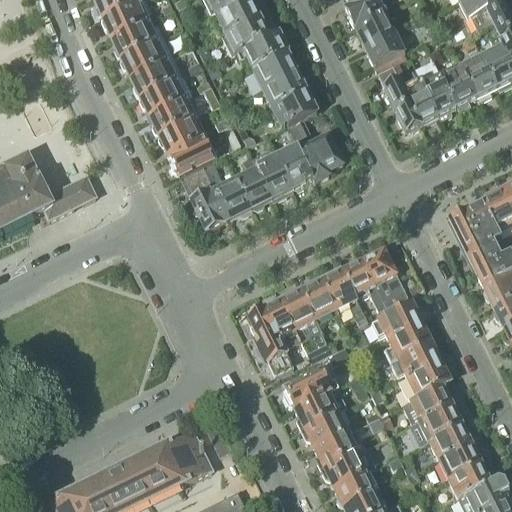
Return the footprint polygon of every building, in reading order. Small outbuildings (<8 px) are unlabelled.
[(105,0),(95,4),(98,13),(97,17),(99,23),(103,25),(146,7),(143,0),(105,0)] [(213,0),(206,4),(216,23),(250,6),(249,4),(250,1),(249,0),(213,0)] [(343,0),(349,10),(350,12),(374,0),(343,0)] [(374,0),(350,12),(344,15),(355,35),(385,20),(376,1),(378,0),(374,0)] [(454,0),(459,9),(477,0),(454,0)] [(477,0),(459,9),(469,28),(503,12),(502,10),(502,4),(498,1),(497,0),(477,0)] [(174,9),(178,16),(187,11),(184,4),(182,5),(174,9)] [(216,23),(226,42),(259,25),(259,24),(260,21),(257,14),(254,14),(250,6),(216,23)] [(151,21),(146,7),(103,25),(102,30),(105,36),(108,38),(112,46),(147,30),(144,24),(151,21)] [(170,11),(163,15),(165,22),(173,18),(174,18),(171,11),(170,11)] [(187,11),(178,16),(181,23),(189,19),(190,18),(187,11)] [(492,33),(492,34),(511,73),(511,30),(510,28),(508,23),(503,12),(469,28),(464,30),(447,38),(454,51),(470,43),(471,43),(486,36),(492,33)] [(424,18),(427,24),(428,25),(436,20),(433,13),(424,18)] [(412,22),(415,30),(427,24),(424,18),(423,17),(412,22)] [(395,40),(385,20),(355,35),(365,55),(395,40)] [(440,27),(436,20),(428,25),(431,31),(431,32),(440,27)] [(427,24),(415,30),(419,37),(431,31),(428,25),(427,24)] [(237,60),(271,43),(267,34),(263,34),(259,25),(226,42),(235,61),(237,60)] [(149,36),(147,30),(112,46),(116,54),(115,58),(117,64),(122,66),(163,45),(157,32),(149,36)] [(482,63),(481,64),(496,95),(498,94),(500,97),(511,91),(510,87),(511,86),(511,73),(492,34),(492,33),(486,36),(494,53),(480,60),(482,63)] [(404,59),(395,40),(365,55),(374,74),(404,59)] [(247,66),(253,77),(287,60),(286,58),(288,55),(284,48),(276,49),(275,50),(271,43),(237,60),(241,68),(247,66)] [(471,43),(462,48),(467,56),(475,52),(471,43)] [(169,58),(163,45),(122,66),(121,70),(124,76),(127,78),(131,85),(173,64),(170,58),(169,58)] [(199,56),(203,65),(212,60),(208,51),(199,56)] [(175,59),(178,63),(187,58),(184,54),(175,59)] [(253,77),(263,97),(297,80),(296,78),(298,75),(294,68),(291,68),(287,60),(253,77)] [(430,64),(432,68),(437,79),(441,77),(434,62),(430,64)] [(182,83),(173,64),(131,85),(135,92),(133,96),(136,102),(140,104),(140,105),(182,83)] [(481,64),(460,74),(475,105),(477,104),(479,108),(491,102),(489,98),(496,95),(481,64)] [(415,77),(421,88),(437,123),(438,123),(440,127),(451,121),(449,118),(455,115),(440,84),(437,79),(432,68),(415,77)] [(190,73),(193,80),(202,76),(198,69),(190,73)] [(207,74),(213,84),(222,80),(217,70),(207,74)] [(392,74),(397,85),(399,83),(404,81),(399,70),(392,74)] [(399,88),(397,85),(392,74),(378,81),(385,94),(384,95),(406,139),(421,132),(399,88)] [(460,74),(440,84),(455,115),(458,113),(459,117),(469,112),(467,109),(475,105),(460,74)] [(263,97),(273,117),(306,100),(302,90),(304,87),(301,81),(297,81),(297,80),(263,97)] [(189,97),(182,83),(140,105),(139,109),(143,115),(146,116),(150,124),(184,107),(181,101),(189,97)] [(372,83),(361,89),(365,97),(376,91),(372,83)] [(409,83),(399,88),(421,132),(425,129),(426,131),(437,125),(437,124),(437,123),(421,88),(414,91),(409,83)] [(196,94),(199,100),(202,98),(211,94),(210,92),(208,88),(196,94)] [(221,113),(211,94),(202,98),(212,117),(220,113),(221,113)] [(288,132),(288,134),(303,127),(317,120),(312,111),(314,108),(310,101),(307,101),(306,100),(273,117),(282,135),(288,132)] [(194,126),(184,107),(150,124),(154,131),(152,135),(155,141),(159,143),(194,126)] [(229,132),(225,124),(214,130),(218,138),(223,135),(229,132)] [(234,128),(237,135),(243,132),(242,131),(244,130),(241,124),(234,128)] [(203,145),(194,126),(159,143),(158,147),(162,153),(165,155),(169,162),(203,145)] [(288,134),(298,154),(313,185),(315,184),(317,187),(329,182),(327,178),(341,171),(344,167),(341,160),(336,160),(328,144),(314,150),(303,127),(288,134)] [(329,132),(334,141),(343,137),(338,128),(329,132)] [(223,135),(233,155),(234,156),(240,152),(229,132),(223,135)] [(243,132),(237,135),(246,153),(255,149),(251,142),(249,143),(243,132)] [(213,165),(203,145),(169,162),(173,170),(171,173),(174,179),(178,181),(179,182),(213,165)] [(298,154),(277,165),(292,196),(294,195),(297,196),(304,193),(305,189),(313,185),(298,154)] [(272,156),(252,165),(272,205),(274,208),(286,201),(285,199),(292,196),(277,165),(272,156)] [(0,239),(44,218),(49,227),(84,209),(74,190),(48,203),(28,163),(0,176),(0,239)] [(247,178),(235,185),(250,216),(253,215),(257,216),(263,213),(264,209),(272,205),(252,165),(243,170),(247,178)] [(203,174),(214,195),(221,192),(211,171),(203,174)] [(229,227),(214,195),(203,174),(181,185),(192,208),(190,212),(194,219),(197,220),(206,238),(209,236),(213,238),(219,235),(220,231),(229,227)] [(86,184),(74,190),(84,209),(96,204),(86,184)] [(221,192),(214,195),(229,227),(238,222),(239,225),(251,219),(250,216),(235,185),(221,192)] [(511,194),(502,198),(511,217),(511,189),(511,190),(511,194)] [(484,207),(482,208),(497,238),(511,230),(511,217),(502,198),(495,202),(491,200),(485,203),(484,207)] [(465,258),(476,280),(501,267),(492,250),(501,246),(497,238),(482,208),(480,209),(477,208),(471,211),(471,214),(452,223),(453,224),(451,228),(450,228),(460,248),(460,250),(463,257),(465,258)] [(371,264),(362,268),(385,314),(386,314),(386,315),(399,308),(407,304),(395,278),(397,277),(393,269),(391,270),(384,257),(383,258),(379,255),(371,258),(371,264)] [(484,296),(511,281),(511,264),(511,262),(501,267),(476,280),(484,296)] [(343,277),(342,278),(356,307),(357,306),(369,300),(378,318),(385,314),(362,268),(354,272),(350,270),(343,273),(343,277)] [(323,287),(322,288),(337,318),(349,312),(352,318),(357,328),(359,332),(368,328),(364,321),(357,306),(356,307),(342,278),(334,282),(330,280),(324,283),(323,287)] [(489,306),(494,316),(511,307),(511,281),(484,296),(484,297),(483,300),(486,306),(489,306)] [(302,297),(300,298),(315,329),(328,322),(330,326),(338,322),(337,318),(322,288),(313,292),(310,290),(304,293),(302,297)] [(281,308),(280,308),(295,339),(308,333),(319,353),(306,360),(309,367),(311,371),(327,363),(331,361),(328,353),(326,350),(315,329),(300,298),(293,302),(292,299),(280,305),(281,308)] [(275,336),(285,357),(300,349),(295,339),(280,308),(278,306),(268,311),(269,314),(263,317),(273,336),(275,336)] [(499,327),(504,336),(511,331),(511,307),(494,316),(495,317),(493,320),(496,327),(499,327)] [(386,340),(389,348),(421,332),(417,324),(419,320),(415,314),(412,312),(410,310),(399,316),(372,330),(378,344),(386,340)] [(273,336),(263,317),(262,317),(261,315),(249,321),(250,323),(249,324),(258,342),(255,343),(256,345),(254,349),(261,365),(265,366),(274,384),(293,375),(275,336),(273,336)] [(511,352),(511,331),(504,336),(505,338),(503,339),(502,341),(505,348),(508,349),(510,348),(511,352)] [(385,357),(392,370),(431,351),(429,348),(431,345),(427,338),(424,337),(421,332),(389,348),(392,353),(385,357)] [(336,350),(328,353),(331,361),(339,357),(336,350)] [(403,380),(407,387),(440,370),(436,362),(437,359),(434,353),(431,352),(431,351),(392,370),(398,382),(403,380)] [(350,358),(354,365),(362,361),(358,352),(351,356),(350,358)] [(339,357),(331,361),(327,363),(332,373),(350,365),(345,354),(339,357)] [(362,361),(354,365),(357,371),(365,367),(362,361)] [(410,408),(442,393),(450,389),(449,387),(450,384),(447,377),(443,376),(440,370),(407,387),(410,393),(404,395),(410,408)] [(334,386),(331,387),(325,375),(324,376),(284,395),(286,400),(285,403),(289,411),(293,412),(296,418),(338,396),(338,395),(339,395),(334,386)] [(363,392),(359,384),(349,389),(353,398),(363,392)] [(369,395),(373,404),(382,399),(378,391),(369,395)] [(412,432),(418,429),(452,413),(451,412),(453,408),(450,402),(446,401),(442,393),(410,408),(408,409),(412,417),(406,420),(412,432)] [(338,396),(296,418),(299,424),(297,428),(302,438),(337,420),(344,416),(344,417),(347,415),(338,396)] [(382,399),(373,404),(376,410),(385,405),(382,399)] [(412,432),(410,433),(413,439),(420,453),(427,449),(429,448),(462,432),(461,430),(462,428),(459,421),(456,420),(452,413),(418,429),(412,432)] [(365,420),(370,430),(380,424),(375,415),(365,420)] [(310,448),(315,457),(351,439),(347,431),(351,429),(344,417),(344,416),(337,420),(302,438),(306,446),(310,448)] [(388,420),(380,424),(384,432),(386,436),(394,432),(388,420)] [(380,424),(370,430),(373,437),(384,432),(380,424)] [(462,432),(429,448),(439,467),(471,451),(467,444),(467,443),(468,440),(465,434),(462,433),(462,432)] [(316,468),(321,478),(357,460),(351,448),(354,447),(351,439),(315,457),(318,464),(316,468)] [(142,511),(211,478),(203,461),(204,460),(204,459),(206,458),(205,456),(202,457),(201,457),(193,440),(47,511),(142,511)] [(471,451),(439,467),(448,486),(480,470),(481,466),(478,460),(475,459),(474,458),(471,451)] [(357,460),(321,478),(325,486),(330,487),(334,496),(370,479),(369,477),(375,475),(365,455),(357,459),(357,460)] [(385,460),(389,468),(398,463),(394,455),(385,460)] [(398,463),(389,468),(393,476),(403,471),(398,463)] [(405,472),(412,488),(419,485),(412,469),(405,472)] [(480,470),(448,486),(458,507),(490,490),(487,483),(486,482),(487,479),(484,472),(481,471),(480,470)] [(370,479),(334,496),(338,503),(336,507),(339,511),(338,511),(351,511),(377,499),(370,486),(373,485),(371,481),(370,479)] [(396,488),(399,494),(400,496),(411,491),(407,482),(396,488)] [(490,490),(458,507),(460,511),(499,511),(509,507),(505,500),(509,498),(504,488),(498,487),(490,490)] [(377,499),(351,511),(387,511),(384,505),(380,497),(377,499)] [(243,511),(237,499),(211,511),(243,511)]
